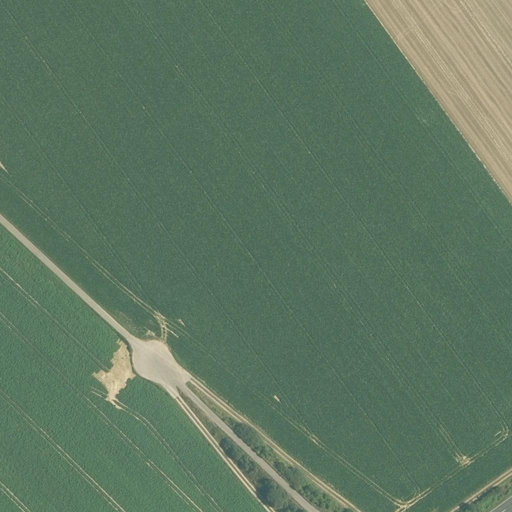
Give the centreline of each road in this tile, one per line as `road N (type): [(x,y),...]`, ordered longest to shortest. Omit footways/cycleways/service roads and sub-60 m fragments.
road 1 (track): [(0,226),(301,511)]
road 2 (track): [(265,511),(158,371),(178,375),(348,511)]
